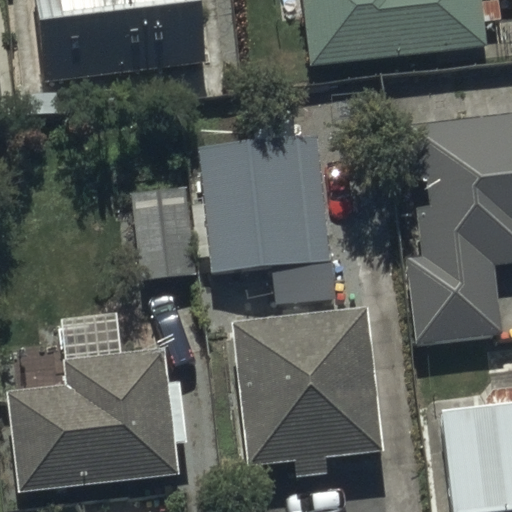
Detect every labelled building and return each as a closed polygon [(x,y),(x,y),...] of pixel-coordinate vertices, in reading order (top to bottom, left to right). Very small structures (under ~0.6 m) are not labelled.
[(35,0),(45,89),(212,71),(204,0),(35,0)] [(304,0),(312,69),(488,49),(482,0),(304,0)] [(511,113),(406,127),(413,182),(429,180),(434,214),(420,216),(425,257),(403,260),(415,349),(502,338),(493,270),(511,268),(511,113)] [(318,134),(198,147),(211,274),(272,268),(276,307),(336,301),(318,134)] [(389,150),(325,159),(339,257),(403,248),(389,150)] [(186,191),(132,196),(141,285),(195,279),(186,191)] [(367,311),(230,325),(245,472),(295,467),(296,482),(328,479),(326,460),(382,455),(367,311)] [(63,388),(5,395),(17,496),(179,478),(164,351),(60,363),(63,388)] [(511,511),(511,407),(441,415),(451,511),(511,511)]
